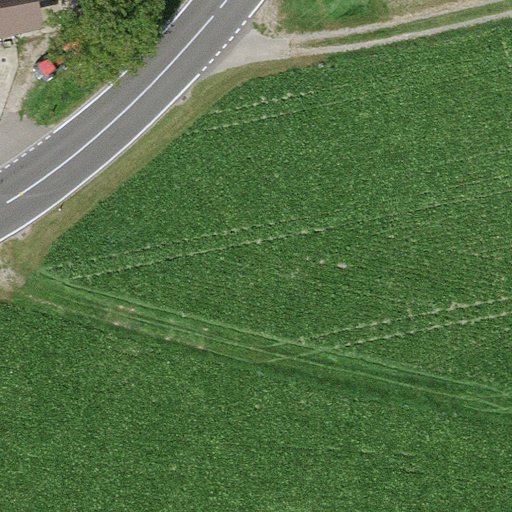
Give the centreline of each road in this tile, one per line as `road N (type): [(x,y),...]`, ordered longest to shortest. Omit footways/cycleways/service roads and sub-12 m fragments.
road 1 (track): [(187,62),(351,46),(511,10)]
road 2 (tertiary): [(0,215),(97,152),(240,0)]
